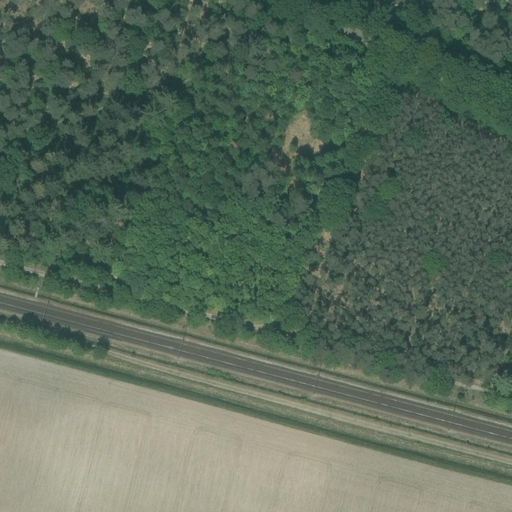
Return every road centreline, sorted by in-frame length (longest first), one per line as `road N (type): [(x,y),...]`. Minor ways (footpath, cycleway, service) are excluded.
road 1 (unclassified): [(511,113),(294,0)]
road 2 (track): [(313,244),(398,51)]
